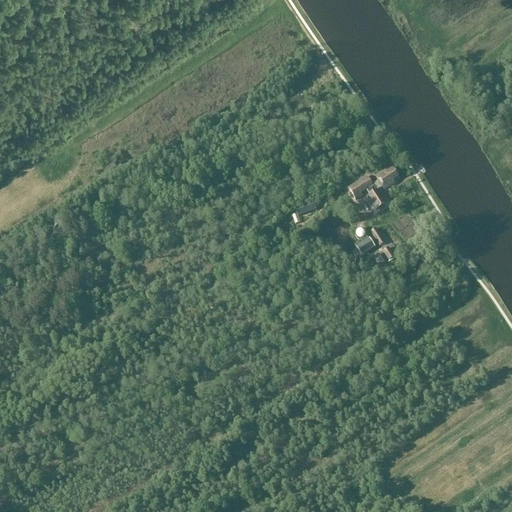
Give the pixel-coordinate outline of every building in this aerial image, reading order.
[(349,189),(355,200),(362,197),(360,194),(366,191),(369,196),(367,198),(374,212),(386,205),(382,198),(380,200),(376,193),(383,190),(384,192),(395,186),(393,184),(399,180),(394,171),(378,180),(379,183),(372,187),(368,178),(349,189)] [(315,206),(296,213),(298,218),(318,211),(315,206)] [(379,248),(386,244),(377,230),(370,234),(379,248)] [(362,257),(375,249),(370,241),(357,249),(362,257)] [(395,258),(389,249),(383,253),(389,262),(395,258)] [(379,256),(376,257),(382,266),(385,265),(379,256)]
